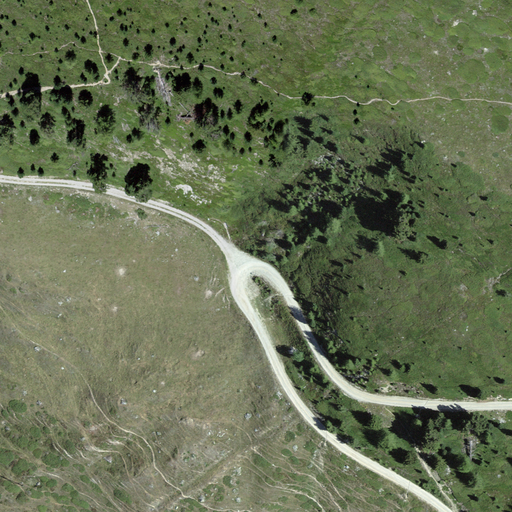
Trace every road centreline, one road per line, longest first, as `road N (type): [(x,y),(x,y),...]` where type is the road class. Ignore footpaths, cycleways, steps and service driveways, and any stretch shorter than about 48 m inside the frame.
road 1 (track): [(511,405),(350,393),(271,273),(235,264)]
road 2 (track): [(235,264),(237,295),(305,419),(353,459),(443,511)]
road 3 (track): [(235,264),(220,240),(181,216),(75,185),(0,181)]
